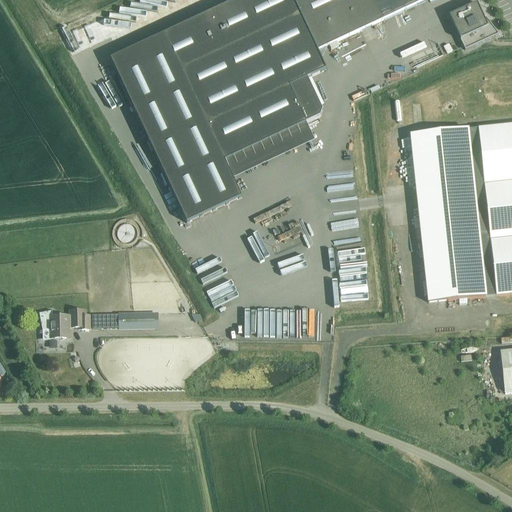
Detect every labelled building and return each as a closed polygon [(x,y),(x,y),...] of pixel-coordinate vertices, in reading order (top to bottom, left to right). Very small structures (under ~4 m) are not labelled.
[(241,0),(112,60),(188,224),(242,198),(225,162),(307,124),(303,114),(320,106),(308,79),(326,71),(318,52),(430,0),(241,0)] [(486,19),(484,20),(477,4),(449,17),(465,51),(499,36),(486,19)] [(445,53),(453,51),(451,43),(444,45),(445,53)] [(354,93),(366,88),(364,84),(352,88),(354,93)] [(411,137),(412,144),(429,304),(511,295),(511,126),(478,130),(411,137)] [(337,241),(342,280),(369,276),(364,237),(337,241)] [(206,287),(208,293),(216,290),(214,284),(206,287)] [(260,306),(241,305),(240,333),(259,334),(259,325),(260,306)] [(274,305),(274,324),(279,324),(278,334),(303,335),(304,306),(274,305)] [(306,306),(306,336),(322,336),(322,306),(306,306)] [(47,315),(41,316),(42,325),(43,328),(44,331),(51,331),(51,338),(50,338),(50,340),(55,340),(66,340),(66,329),(70,329),(70,331),(71,331),(71,329),(79,329),(79,331),(90,331),(90,317),(85,317),(85,312),(70,312),(70,317),(54,318),(51,318),(51,314),(52,314),(47,315)] [(158,316),(119,317),(119,330),(158,330),(158,316)] [(511,351),(500,353),(504,393),(511,392),(511,351)]
